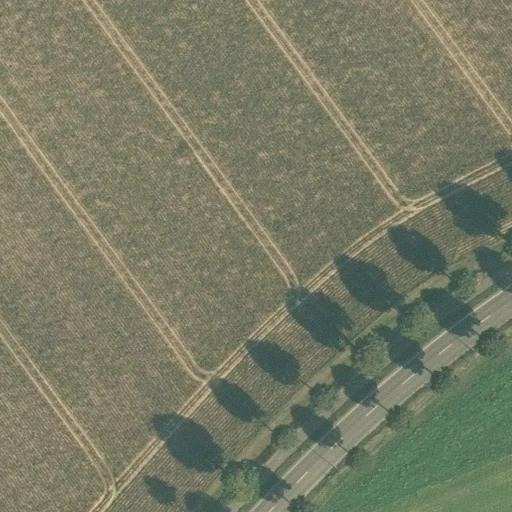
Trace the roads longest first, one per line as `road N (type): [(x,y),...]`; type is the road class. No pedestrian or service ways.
road 1 (track): [(511,272),(471,264),(331,373),(197,511)]
road 2 (secondary): [(271,511),(393,390),(511,302)]
